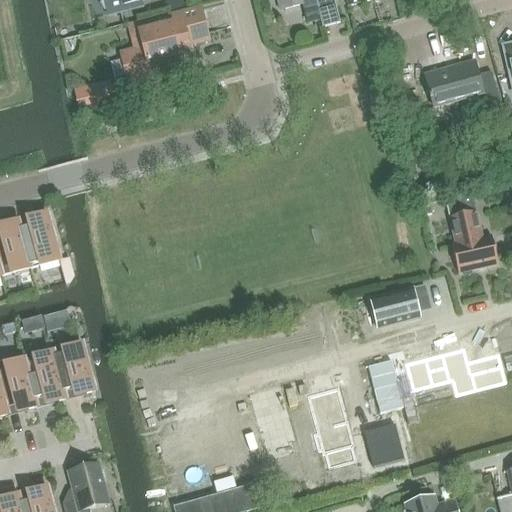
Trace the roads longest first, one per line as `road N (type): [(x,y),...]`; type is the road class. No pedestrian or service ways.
road 1 (residential): [(0,197),(247,130),(264,106),(259,70)]
road 2 (residential): [(511,4),(259,70)]
